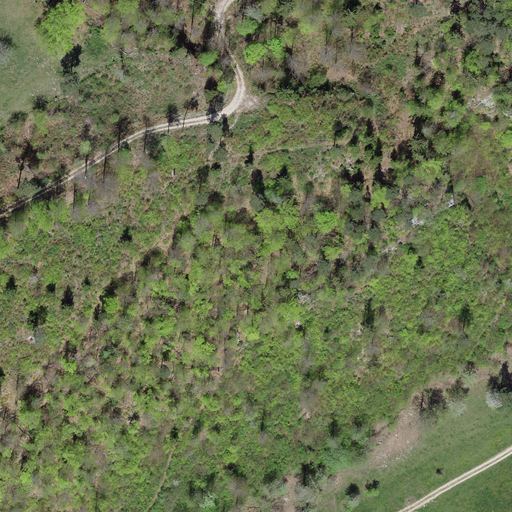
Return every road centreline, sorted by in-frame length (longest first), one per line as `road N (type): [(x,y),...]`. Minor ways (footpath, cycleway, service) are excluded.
road 1 (track): [(226,0),(220,40),(238,82),(225,113),(149,130),(0,211)]
road 2 (track): [(511,449),(404,511)]
